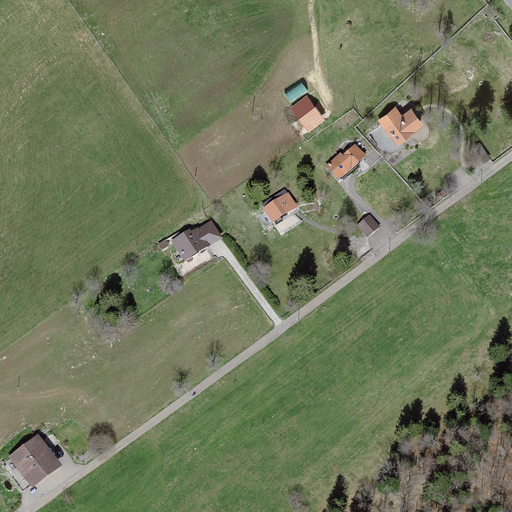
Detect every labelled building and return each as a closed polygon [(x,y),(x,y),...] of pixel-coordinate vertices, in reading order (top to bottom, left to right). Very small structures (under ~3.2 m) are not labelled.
[(319,102),(315,106),(307,96),(293,106),(307,125),(319,116),(319,115),(324,110),(319,102)] [(401,118),(394,108),(379,120),(390,136),(393,133),(398,139),(420,122),(411,110),(401,118)] [(479,144),(470,150),(479,163),(488,157),(479,144)] [(363,157),(355,148),(342,160),(340,157),(328,167),(341,181),(359,165),(357,163),(363,157)] [(285,191),(262,205),(271,220),(277,215),(279,217),(294,207),(285,191)] [(369,217),(364,221),(373,233),(379,228),(369,217)] [(367,238),(373,233),(364,221),(358,226),(367,238)] [(189,234),(175,242),(185,258),(198,250),(199,252),(220,239),(211,224),(190,236),(189,234)] [(21,445),(24,449),(2,465),(23,492),(57,467),(36,439),(28,445),(25,442),(21,445)]
